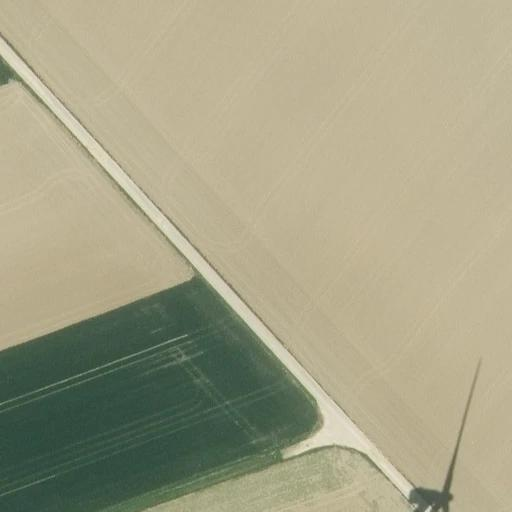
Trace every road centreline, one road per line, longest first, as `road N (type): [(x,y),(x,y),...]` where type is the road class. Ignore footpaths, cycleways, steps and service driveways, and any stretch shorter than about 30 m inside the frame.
road 1 (track): [(0,42),(427,511)]
road 2 (track): [(363,445),(172,511)]
